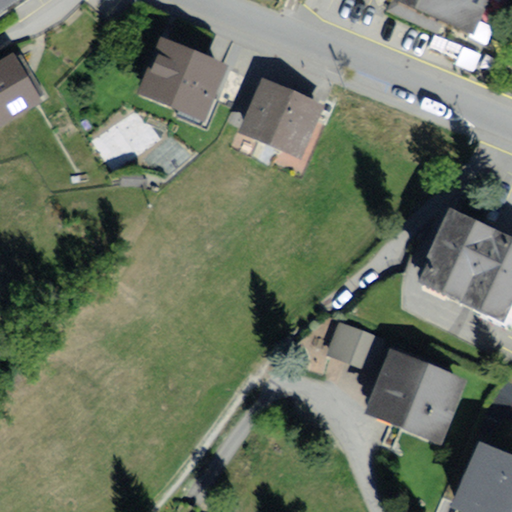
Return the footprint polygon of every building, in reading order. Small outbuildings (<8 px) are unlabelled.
[(0,0),(0,15),(21,0),(0,0)] [(376,0),(470,41),(489,0),(376,0)] [(228,72),(157,43),(133,101),(203,130),(228,72)] [(12,56),(0,63),(0,124),(38,103),(12,56)] [(322,107),(259,80),(235,136),(298,163),(322,107)] [(511,309),(511,245),(443,212),(406,285),(501,332),(511,309)] [(368,338),(343,327),(329,358),(354,369),(368,338)] [(464,387),(387,356),(362,419),(438,450),(464,387)] [(511,511),(511,454),(480,440),(451,505),(467,511),(511,511)]
